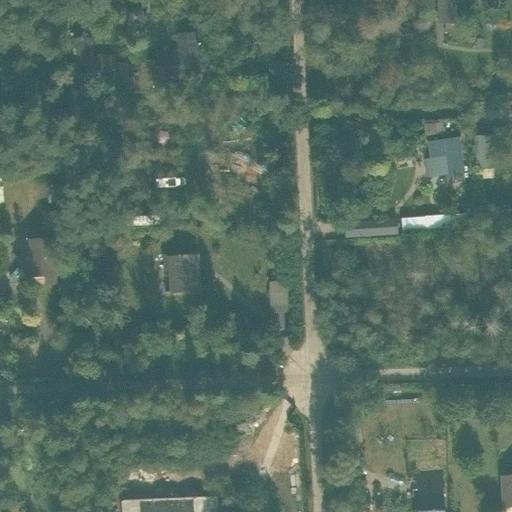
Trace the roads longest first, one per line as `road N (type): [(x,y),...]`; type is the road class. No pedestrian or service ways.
road 1 (track): [(291,0),(310,381)]
road 2 (unclassified): [(310,381),(0,394)]
road 3 (unclassified): [(511,371),(310,381)]
road 4 (unclassified): [(310,381),(316,511)]
